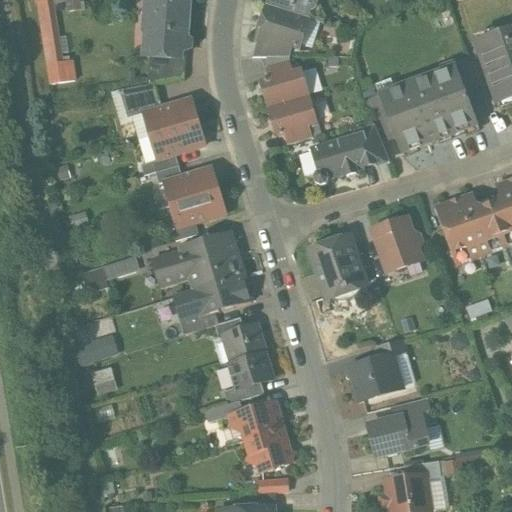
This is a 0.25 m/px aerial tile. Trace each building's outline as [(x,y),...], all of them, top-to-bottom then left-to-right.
[(37,0),(51,86),(75,82),(72,63),(62,64),(51,0),(37,0)] [(148,0),(148,2),(154,3),(152,18),(189,21),(190,1),(191,0),(148,0)] [(270,0),(268,7),(309,20),(324,25),(326,18),(317,0),(270,0)] [(309,20),(268,7),(256,43),(295,47),(300,48),(309,20)] [(189,21),(152,18),(151,33),(146,33),(144,58),(149,59),(181,61),(182,52),(185,52),(190,49),(191,43),(187,41),(189,21)] [(511,33),(478,45),(498,106),(511,101),(511,33)] [(295,47),(256,43),(252,59),(267,59),(290,59),(295,47)] [(181,65),(181,61),(149,59),(147,87),(155,86),(160,85),(184,80),(185,65),(181,65)] [(290,59),(267,59),(267,69),(264,70),(268,81),(293,74),(290,62),(290,59)] [(429,80),(419,84),(441,139),(450,136),(451,138),(478,128),(456,68),(428,78),(429,80)] [(268,81),(259,83),(267,111),(310,98),(302,71),(293,74),(268,81)] [(400,155),(441,139),(419,84),(380,99),(400,155)] [(144,116),(162,110),(155,86),(147,87),(119,93),(127,121),(144,116)] [(310,98),(267,111),(275,138),(285,136),(310,128),(318,126),(310,98)] [(162,110),(144,116),(150,139),(198,124),(191,102),(162,110)] [(198,124),(150,139),(157,161),(175,156),(205,147),(198,124)] [(310,128),(285,136),(287,148),(313,140),(310,128)] [(375,128),(359,132),(360,137),(354,139),(354,140),(363,169),(389,161),(375,128)] [(354,140),(312,153),(319,175),(316,175),(314,180),(316,186),(321,188),(326,187),(329,182),(328,180),(346,175),(347,179),(356,176),(355,172),(363,169),(354,140)] [(156,175),(179,168),(175,156),(157,161),(140,166),(144,178),(156,175)] [(179,168),(156,175),(159,186),(164,185),(182,179),(179,168)] [(182,179),(164,185),(171,208),(219,193),(212,171),(182,179)] [(511,183),(496,189),(502,203),(490,207),(505,249),(511,246),(511,183)] [(219,193),(171,208),(178,230),(196,225),(226,216),(219,193)] [(474,197),(436,211),(456,267),(505,249),(490,207),(479,212),(474,197)] [(407,221),(373,233),(387,275),(422,263),(418,252),(419,252),(422,245),(419,238),(413,234),(412,235),(407,221)] [(196,225),(178,230),(173,233),(176,244),(199,237),(196,225)] [(232,240),(200,249),(211,287),(244,278),(232,240)] [(350,240),(310,254),(326,300),(348,293),(351,301),(355,299),(360,294),(363,288),(366,287),(350,240)] [(200,249),(155,263),(163,289),(191,281),(195,292),(211,287),(200,249)] [(104,275),(90,279),(95,294),(108,289),(107,283),(140,272),(136,259),(103,271),(104,275)] [(211,287),(195,292),(198,303),(193,304),(198,319),(198,321),(216,315),(252,305),(244,278),(211,287)] [(220,327),(216,315),(198,321),(198,319),(181,324),(185,337),(215,328),(220,327)] [(219,341),(226,339),(226,337),(244,332),(241,320),(220,327),(215,328),(219,341)] [(244,332),(226,337),(226,339),(234,364),(265,355),(257,328),(244,332)] [(113,338),(83,348),(89,365),(119,356),(113,338)] [(376,350),(379,362),(389,359),(389,360),(405,356),(402,342),(376,350)] [(234,364),(229,366),(236,391),(237,393),(261,385),(273,382),(265,355),(234,364)] [(379,362),(350,370),(360,403),(399,392),(389,360),(389,359),(379,362)] [(113,368),(92,373),(98,395),(119,390),(113,368)] [(237,393),(236,391),(225,394),(229,407),(264,397),(261,385),(237,393)] [(395,409),(398,421),(420,415),(421,416),(430,414),(427,401),(395,409)] [(276,406),(230,420),(232,427),(231,429),(243,436),(246,444),(284,433),(276,406)] [(398,421),(369,428),(372,444),(380,442),(384,457),(428,446),(421,416),(420,415),(398,421)] [(284,433),(246,444),(250,459),(248,463),(259,469),(261,476),(276,472),(275,470),(292,465),(291,461),(294,456),(289,453),(288,450),(285,451),(283,444),(287,443),(284,433)] [(404,469),(406,481),(426,478),(427,482),(442,479),(439,464),(404,469)] [(406,481),(385,484),(389,511),(431,511),(427,482),(426,478),(406,481)] [(287,483),(256,485),(257,497),(288,495),(287,483)] [(270,510),(270,511),(276,511),(276,497),(251,499),(251,511),(270,510)]
